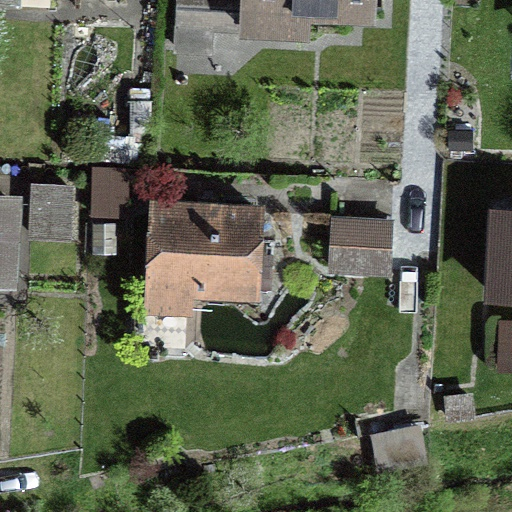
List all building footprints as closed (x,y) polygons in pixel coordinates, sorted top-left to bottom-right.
[(0,0),(19,0),(18,15),(51,16),(51,0),(0,0)] [(239,23),(239,0),(175,0),(174,49),(213,51),(214,29),(247,30),(247,23),(239,23)] [(376,0),(239,0),(239,23),(247,23),(247,30),(246,35),(301,38),(302,26),(312,27),(313,6),(376,9),(376,0)] [(473,147),(473,127),(448,127),(448,146),(473,147)] [(129,162),(92,161),(90,212),(127,213),(129,162)] [(72,235),(75,179),(34,177),(31,233),(72,235)] [(0,278),(17,279),(22,183),(0,182),(0,278)] [(260,294),(265,197),(148,190),(141,310),(147,310),(145,347),(185,349),(187,309),(192,310),(193,290),(260,294)] [(511,292),(511,197),(490,197),(485,291),(511,292)] [(395,213),(331,211),(329,268),(393,271),(395,213)] [(116,250),(117,219),(94,218),(92,249),(116,250)] [(511,367),(511,314),(498,314),(496,367),(511,367)] [(475,416),(475,388),(442,389),(443,416),(475,416)] [(427,455),(420,419),(371,428),(377,464),(427,455)]
